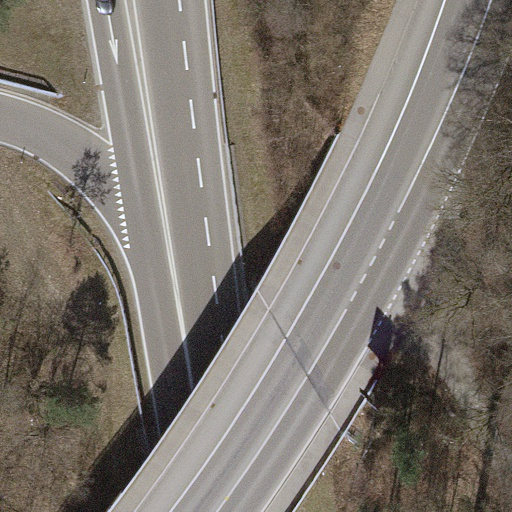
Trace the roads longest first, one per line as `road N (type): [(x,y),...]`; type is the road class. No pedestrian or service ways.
road 1 (tertiary): [(198,511),(249,442),(357,252),(432,100),(469,0)]
road 2 (secondary): [(224,511),(165,0)]
road 3 (secondary): [(145,224),(206,511)]
road 4 (secondary): [(106,0),(145,224)]
road 5 (track): [(511,467),(406,316)]
road 6 (secondary): [(0,117),(78,153),(145,224)]
